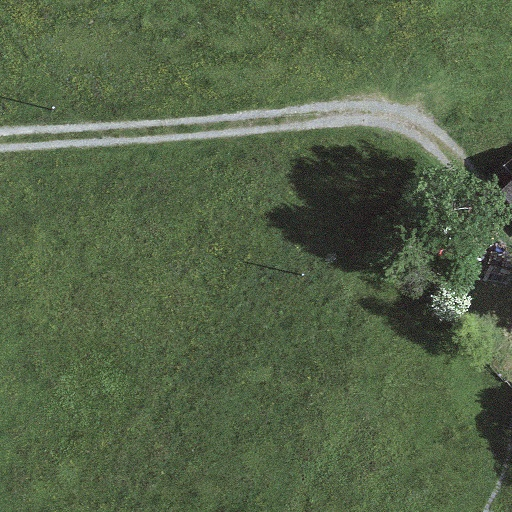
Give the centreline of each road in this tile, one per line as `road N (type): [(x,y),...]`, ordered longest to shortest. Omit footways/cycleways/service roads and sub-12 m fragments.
road 1 (track): [(0,137),(385,106)]
road 2 (track): [(511,63),(385,106)]
